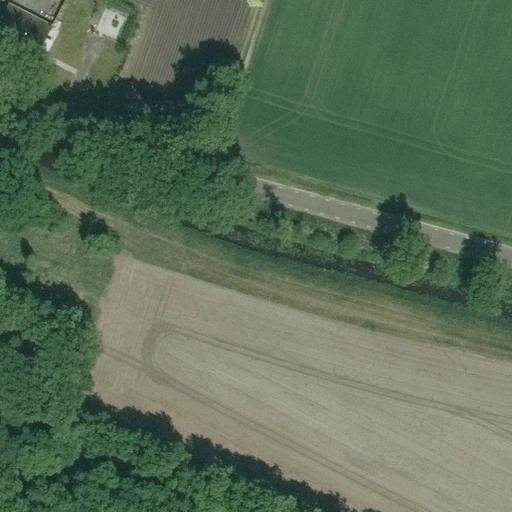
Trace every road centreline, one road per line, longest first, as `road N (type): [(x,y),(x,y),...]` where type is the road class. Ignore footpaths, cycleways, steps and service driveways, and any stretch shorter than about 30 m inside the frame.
road 1 (track): [(511,343),(186,252),(0,171)]
road 2 (unclassified): [(511,262),(156,160),(0,103)]
